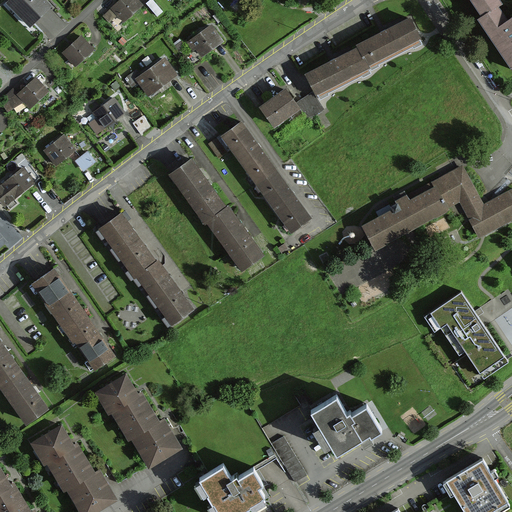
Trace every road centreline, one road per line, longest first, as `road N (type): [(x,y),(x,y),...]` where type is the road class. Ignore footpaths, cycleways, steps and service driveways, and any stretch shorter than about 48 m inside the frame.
road 1 (residential): [(366,0),(227,92),(0,270)]
road 2 (tertiary): [(486,417),(329,511)]
road 3 (residential): [(430,0),(511,124)]
road 4 (residential): [(98,0),(0,92)]
